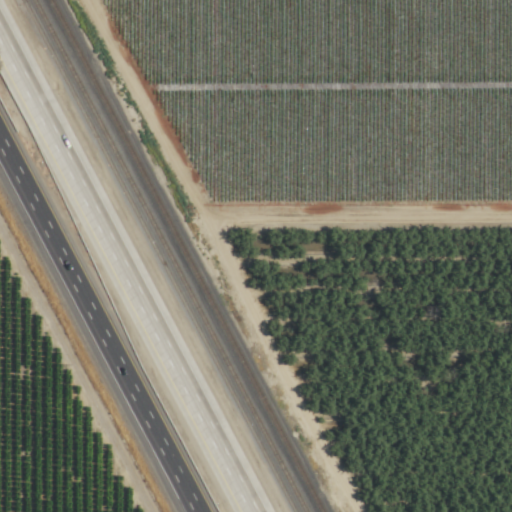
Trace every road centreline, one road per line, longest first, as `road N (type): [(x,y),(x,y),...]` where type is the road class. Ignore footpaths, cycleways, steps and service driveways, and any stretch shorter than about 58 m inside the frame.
road 1 (motorway): [(249,511),(0,41)]
road 2 (motorway): [(0,153),(189,511)]
